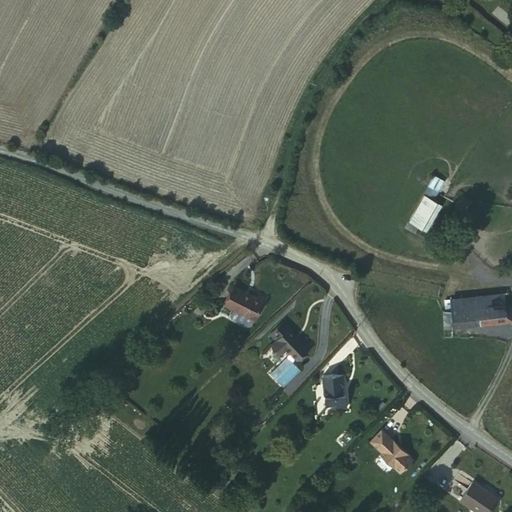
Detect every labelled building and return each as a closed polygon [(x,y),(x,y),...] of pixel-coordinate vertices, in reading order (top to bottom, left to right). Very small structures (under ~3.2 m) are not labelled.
[(433,175),(425,193),(436,198),(444,181),(433,175)] [(410,226),(430,233),(440,204),(420,197),(410,226)] [(259,296),(238,285),(228,302),(235,306),(232,312),(232,315),(249,325),(252,324),(256,318),(266,301),(260,297),(259,296)] [(263,293),(260,297),(266,301),(269,296),(263,293)] [(453,302),(454,313),(507,307),(505,296),(453,302)] [(454,313),(456,330),(511,324),(511,306),(507,307),(454,313)] [(448,331),(456,330),(454,313),(447,314),(448,331)] [(283,350),(287,352),(291,356),(275,377),(289,388),(303,370),(295,363),(297,360),(310,346),(302,339),(300,341),(286,330),(271,349),(279,355),(283,350)] [(344,372),(325,374),(326,385),(327,385),(328,394),(327,394),(328,404),(337,403),(337,406),(349,405),(348,392),(344,393),(343,384),(345,384),(344,372)] [(380,453),(388,461),(392,458),(396,462),(394,467),(402,474),(416,459),(384,427),(372,440),(382,451),(380,453)] [(482,482),(468,499),(483,511),(495,511),(505,501),(482,482)]
